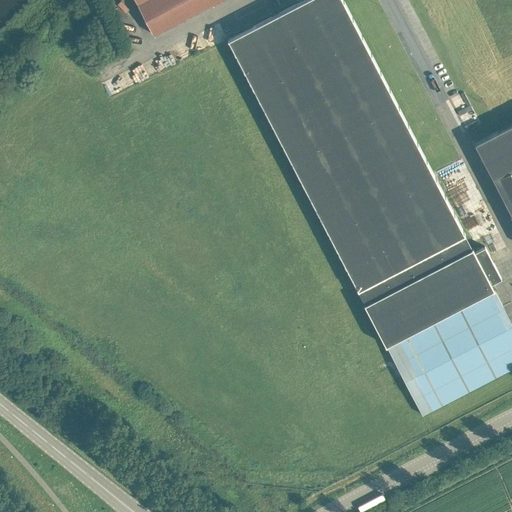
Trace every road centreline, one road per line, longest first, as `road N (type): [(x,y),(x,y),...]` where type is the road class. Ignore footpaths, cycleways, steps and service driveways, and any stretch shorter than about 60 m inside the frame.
road 1 (unclassified): [(511,237),(388,0)]
road 2 (unclassified): [(330,511),(511,416)]
road 3 (tertiary): [(134,511),(0,405)]
road 4 (unclassified): [(127,55),(240,0)]
